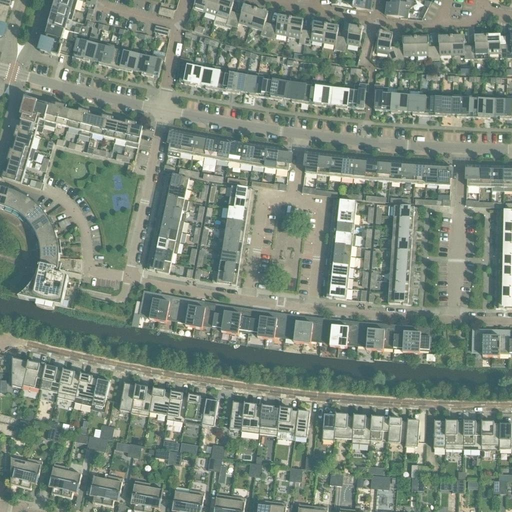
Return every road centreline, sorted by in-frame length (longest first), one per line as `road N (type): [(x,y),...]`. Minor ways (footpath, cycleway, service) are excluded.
road 1 (residential): [(511,407),(255,390),(0,339)]
road 2 (residential): [(452,321),(462,147)]
road 3 (residential): [(129,279),(163,112)]
road 4 (residential): [(163,112),(0,69)]
road 5 (residential): [(462,147),(302,135)]
road 6 (residential): [(302,135),(163,112)]
road 7 (residential): [(452,321),(314,309)]
road 8 (residential): [(129,279),(87,268),(81,224),(44,191)]
road 9 (residential): [(511,15),(374,25)]
road 10 (residential): [(314,309),(324,208),(293,201)]
road 11 (residential): [(293,201),(261,202),(247,300)]
